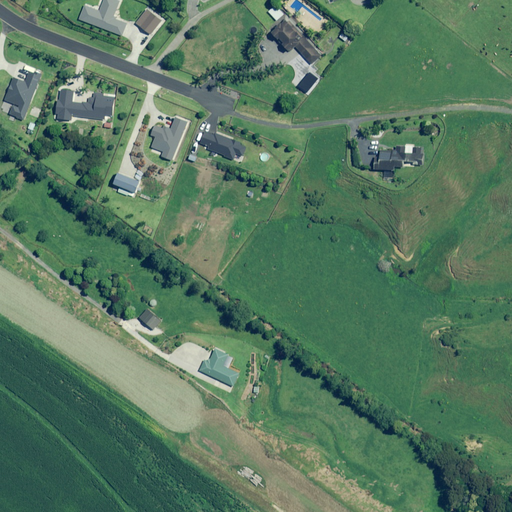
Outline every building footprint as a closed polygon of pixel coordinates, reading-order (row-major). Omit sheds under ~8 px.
[(279,40),(280,39),(284,43),(283,45),(289,52),(295,46),(312,65),(322,55),(290,21),(284,20),(271,32),(279,40)] [(35,73),(30,71),(26,82),(14,78),(5,101),(14,104),(10,115),(26,121),(39,85),(38,85),(42,73),(36,71),(35,73)] [(109,95),(95,93),(94,98),(89,98),(89,104),(72,102),(71,116),(107,120),(109,95)] [(188,122),(176,118),(172,129),(163,126),(162,128),(156,126),(152,135),(156,137),(152,148),(164,152),(162,157),(173,161),(188,122)] [(209,147),(208,149),(224,155),(224,156),(234,161),(237,154),(243,157),(247,147),(239,144),(240,142),(215,133),(214,135),(206,132),(202,144),(209,147)] [(415,147),(415,145),(406,145),(406,147),(396,147),(396,151),(381,151),(381,156),(375,156),(374,170),(396,171),(396,167),(404,168),(404,167),(410,167),(410,165),(422,166),(422,148),(415,147)] [(140,182),(119,173),(112,190),(134,198),(140,182)] [(229,355),(216,349),(211,360),(210,359),(209,361),(206,360),(201,371),(234,387),(240,374),(224,366),(229,355)]
